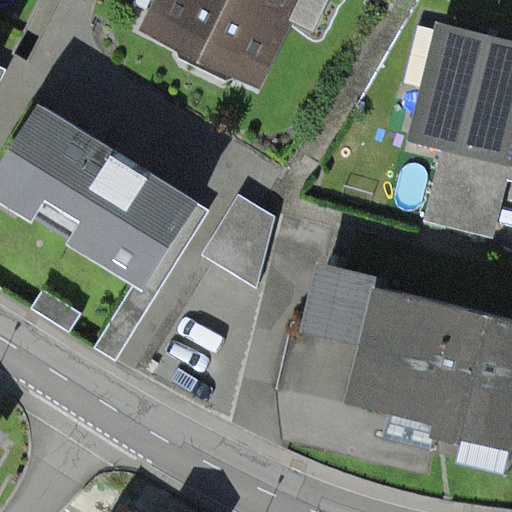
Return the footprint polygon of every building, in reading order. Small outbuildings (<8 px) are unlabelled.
[(305,0),(162,0),(147,30),(261,87),(305,0)] [(511,158),(511,43),(441,22),(406,138),(509,168),(511,158)] [(0,97),(16,65),(0,56),(0,97)] [(213,194),(49,96),(0,177),(0,195),(156,289),(213,194)] [(511,314),(373,283),(343,410),(511,448),(511,314)]
